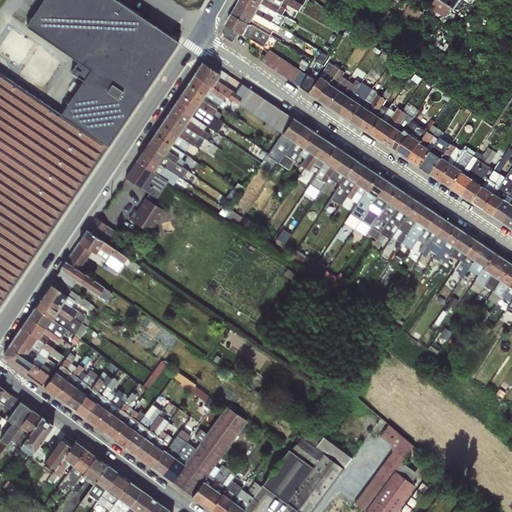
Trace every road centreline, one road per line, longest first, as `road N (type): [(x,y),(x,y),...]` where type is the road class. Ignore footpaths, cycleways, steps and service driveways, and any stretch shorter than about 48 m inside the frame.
road 1 (residential): [(197,37),(511,247)]
road 2 (residential): [(0,331),(197,37)]
road 3 (residential): [(194,511),(0,367)]
